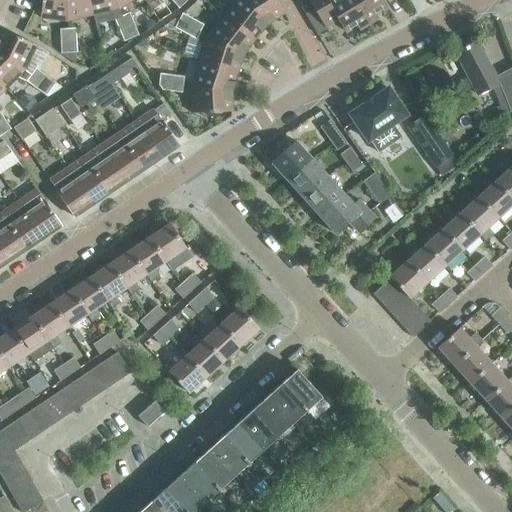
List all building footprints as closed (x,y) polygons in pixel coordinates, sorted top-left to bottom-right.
[(40,17),(67,20),(65,0),(41,0),(41,4),(40,17)] [(65,0),(67,20),(93,14),(89,0),(65,0)] [(114,0),(89,0),(93,14),(95,24),(114,19),(121,16),(118,8),(114,0)] [(130,0),(114,0),(118,8),(130,0)] [(171,0),(179,8),(182,5),(187,0),(171,0)] [(233,0),(223,14),(254,39),(255,39),(253,37),(255,36),(257,32),(260,32),(266,24),(244,0),(233,0)] [(281,12),(282,14),(283,14),(274,0),(244,0),(266,24),(274,19),(275,16),(281,12)] [(308,0),(319,18),(326,29),(339,21),(345,32),(358,24),(361,28),(368,24),(353,0),(308,0)] [(382,0),(353,0),(368,24),(376,19),(373,14),(386,7),(382,0)] [(119,30),(134,23),(129,12),(121,16),(114,19),(119,30)] [(185,33),(192,19),(182,13),(174,27),(185,33)] [(254,39),(223,14),(206,35),(243,54),(248,47),(248,44),(252,38),(254,40),(254,39)] [(198,60),(237,73),(237,72),(235,71),(235,70),(237,65),(240,63),(243,54),(206,35),(200,31),(203,24),(192,19),(185,33),(196,39),(203,45),(198,60)] [(123,41),(138,35),(134,23),(119,30),(123,41)] [(0,52),(24,70),(36,45),(24,40),(24,39),(17,36),(0,27),(0,29),(1,30),(0,32),(0,52)] [(60,41),(76,40),(75,28),(59,29),(60,41)] [(60,53),(76,52),(76,40),(60,41),(60,53)] [(495,76),(476,40),(455,52),(474,88),(495,76)] [(30,74),(24,70),(0,52),(0,82),(5,88),(17,77),(26,81),(30,74)] [(188,58),(178,55),(177,61),(186,64),(188,58)] [(232,79),(234,73),(237,73),(198,60),(190,86),(231,91),(234,82),(232,79)] [(111,84),(128,73),(122,64),(105,75),(111,84)] [(511,109),(511,67),(498,73),(511,109)] [(35,68),(30,74),(26,81),(36,88),(45,75),(35,68)] [(169,91),(172,75),(159,73),(158,85),(162,90),(169,91)] [(45,95),(55,82),(45,75),(36,88),(45,95)] [(98,93),(111,84),(105,75),(92,84),(98,93)] [(182,93),(184,76),(172,75),(169,91),(182,93)] [(80,105),(85,102),(90,110),(99,103),(94,96),(87,86),(73,95),(80,105)] [(190,86),(192,113),(205,112),(205,113),(213,112),(232,111),(232,110),(229,110),(229,103),(231,101),(231,91),(190,86)] [(388,88),(374,98),(373,97),(372,98),(372,99),(366,103),(365,103),(364,104),(350,114),(368,140),(406,114),(388,88)] [(80,114),(70,99),(60,106),(70,120),(80,114)] [(153,109),(136,120),(161,158),(179,146),(153,109)] [(422,113),(406,124),(440,174),(457,163),(422,113)] [(52,125),(46,115),(37,122),(43,131),(46,136),(56,130),(52,125)] [(0,135),(9,130),(11,129),(4,118),(0,121),(0,135)] [(22,140),(35,131),(27,118),(13,128),(22,140)] [(144,170),(161,158),(136,120),(119,132),(144,170)] [(346,143),(329,120),(320,127),(337,150),(346,143)] [(435,129),(443,139),(456,130),(449,120),(435,129)] [(101,144),(127,181),(144,170),(119,132),(101,144)] [(0,159),(11,152),(3,141),(0,143),(0,159)] [(271,162),(288,181),(312,159),(295,141),(271,162)] [(109,193),(127,181),(101,144),(84,156),(109,193)] [(346,163),(356,156),(349,147),(339,154),(346,163)] [(109,193),(84,156),(67,168),(92,205),(109,193)] [(362,164),(356,156),(346,163),(352,172),(362,164)] [(328,177),(312,159),(288,181),(304,198),(328,177)] [(511,166),(496,181),(511,199),(511,166)] [(75,217),(92,205),(67,168),(49,180),(75,217)] [(362,181),(379,204),(390,195),(374,173),(362,181)] [(344,194),(328,177),(304,198),(320,216),(344,194)] [(511,199),(496,181),(478,197),(497,218),(511,204),(511,199)] [(18,200),(44,238),(61,226),(36,189),(18,200)] [(344,194),(320,216),(336,235),(349,223),(359,233),(375,218),(358,199),(352,204),(344,194)] [(487,227),(497,218),(478,197),(460,213),(479,234),(485,241),(493,234),(487,227)] [(44,238),(18,200),(1,212),(26,250),(44,238)] [(0,212),(0,247),(9,261),(26,250),(1,212),(0,212)] [(443,229),(462,250),(479,234),(460,213),(443,229)] [(186,247),(170,224),(150,237),(165,261),(171,269),(179,263),(174,255),(186,247)] [(444,266),(462,250),(443,229),(425,245),(444,266)] [(501,241),(509,250),(511,247),(511,234),(510,233),(501,241)] [(154,268),(165,261),(150,237),(130,250),(146,274),(151,282),(160,277),(154,268)] [(408,260),(427,281),(444,266),(425,245),(408,260)] [(0,267),(9,261),(0,247),(0,267)] [(134,282),(146,274),(130,250),(110,264),(126,287),(132,295),(140,290),(134,282)] [(484,256),(475,264),(483,273),(492,265),(484,256)] [(398,286),(406,295),(409,298),(427,281),(408,260),(390,277),(390,278),(398,286)] [(120,303),(115,295),(126,287),(110,264),(91,277),(106,300),(112,309),(120,303)] [(466,272),(474,281),(483,273),(475,264),(466,272)] [(183,281),(191,290),(200,282),(192,273),(183,281)] [(181,300),(185,304),(207,284),(212,289),(218,283),(210,274),(181,300)] [(95,308),(106,300),(91,277),(71,290),(87,314),(92,322),(101,316),(95,308)] [(373,294),(381,302),(398,286),(390,278),(373,294)] [(182,298),(191,290),(183,281),(174,289),(182,298)] [(406,295),(398,286),(381,302),(389,311),(406,295)] [(205,287),(196,295),(204,304),(213,296),(205,287)] [(449,288),(440,296),(448,305),(457,297),(449,288)] [(51,303),(67,327),(87,314),(71,290),(51,303)] [(195,313),(204,304),(196,295),(187,304),(195,313)] [(396,320),(414,304),(409,298),(406,295),(389,311),(396,320)] [(431,304),(439,313),(448,305),(440,296),(431,304)] [(232,314),(222,323),(241,344),(259,328),(234,301),(227,308),(232,314)] [(48,340),(67,327),(51,303),(32,316),(48,340)] [(396,320),(404,328),(422,312),(414,304),(396,320)] [(148,313),(156,322),(165,314),(157,305),(148,313)] [(499,307),(490,315),(498,324),(507,316),(499,307)] [(430,321),(422,312),(404,328),(412,337),(430,321)] [(147,330),(156,322),(148,313),(139,321),(147,330)] [(12,330),(28,353),(48,340),(32,316),(12,330)] [(511,328),(511,321),(507,316),(498,324),(506,333),(511,328)] [(170,319),(161,327),(169,336),(178,328),(170,319)] [(222,323),(204,339),(223,360),(241,344),(222,323)] [(160,344),(169,336),(161,327),(152,335),(160,344)] [(459,328),(438,347),(454,365),(475,346),(482,340),(475,332),(468,338),(459,328)] [(0,354),(8,366),(28,353),(12,330),(0,337),(0,354)] [(113,331),(103,337),(109,348),(119,341),(113,331)] [(206,376),(223,360),(204,339),(198,333),(191,340),(197,346),(187,355),(206,376)] [(109,348),(103,337),(92,344),(99,354),(109,348)] [(491,363),(475,346),(454,365),(470,382),(491,363)] [(169,372),(188,392),(206,376),(187,355),(181,349),(174,356),(179,362),(169,372)] [(117,352),(107,359),(121,379),(130,372),(117,352)] [(0,354),(0,371),(8,366),(0,354)] [(73,357),(63,364),(70,374),(80,367),(73,357)] [(111,385),(121,379),(107,359),(97,365),(111,385)] [(486,400),(507,381),(491,363),(470,382),(486,400)] [(60,381),(70,374),(63,364),(53,371),(60,381)] [(101,392),(111,385),(97,365),(88,372),(101,392)] [(290,375),(286,371),(277,378),(308,412),(308,411),(307,410),(321,397),(297,369),(290,375)] [(78,378),(91,398),(101,392),(88,372),(78,378)] [(82,405),(91,398),(78,378),(68,385),(82,405)] [(273,390),(267,396),(292,424),(305,411),(307,413),(308,412),(277,378),(269,386),(273,390)] [(511,407),(511,386),(507,381),(486,400),(501,417),(511,407)] [(59,391),(72,411),(82,405),(68,385),(59,391)] [(28,387),(18,394),(25,404),(35,398),(28,387)] [(62,418),(72,411),(59,391),(49,398),(62,418)] [(261,402),(257,397),(248,405),(278,438),(279,438),(278,436),(292,424),(267,396),(261,402)] [(14,397),(4,403),(11,414),(21,407),(14,397)] [(39,404),(53,424),(62,418),(49,398),(39,404)] [(137,416),(147,427),(164,412),(154,401),(137,416)] [(11,414),(4,403),(0,406),(0,418),(1,420),(11,414)] [(43,431),(53,424),(39,404),(29,411),(43,431)] [(244,417),(238,422),(262,450),(276,437),(278,439),(278,438),(248,405),(240,412),(244,417)] [(511,429),(511,407),(501,417),(511,429)] [(29,411),(20,417),(33,437),(43,431),(29,411)] [(20,417),(10,424),(23,444),(33,437),(20,417)] [(231,428),(227,424),(219,431),(249,465),(250,464),(249,462),(262,450),(238,422),(231,428)] [(14,450),(23,444),(10,424),(0,431),(14,450)] [(0,448),(4,456),(14,450),(0,431),(0,430),(0,448)] [(215,443),(208,449),(233,476),(247,464),(249,465),(219,431),(211,439),(215,443)] [(202,454),(198,450),(190,458),(220,491),(221,490),(220,489),(233,476),(208,449),(202,454)] [(0,458),(0,471),(20,460),(14,450),(4,456),(0,458)] [(186,470),(179,475),(204,503),(218,490),(219,492),(220,491),(190,458),(182,465),(186,470)] [(25,470),(20,460),(0,471),(0,474),(5,482),(25,470)] [(31,481),(25,470),(5,482),(10,493),(31,481)] [(173,481),(169,476),(161,484),(186,511),(193,511),(204,503),(179,475),(173,481)] [(262,480),(253,487),(259,494),(268,486),(262,480)] [(10,493),(16,503),(37,491),(31,481),(10,493)] [(156,496),(150,502),(159,511),(186,511),(161,484),(152,491),(156,496)] [(23,511),(43,501),(37,491),(16,503),(21,511),(23,511)] [(0,511),(10,506),(4,496),(0,497),(0,511)] [(144,507),(140,503),(132,510),(133,511),(159,511),(150,502),(144,507)]
